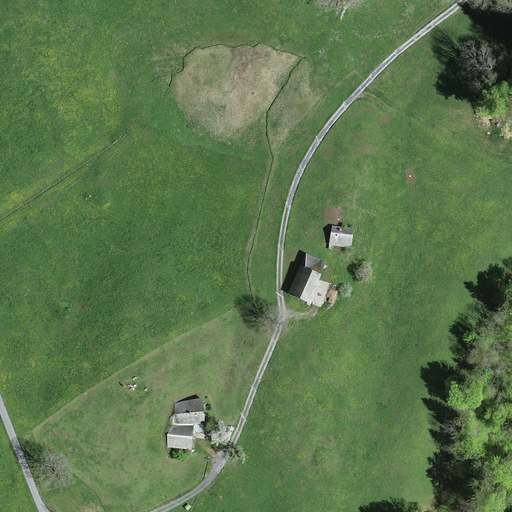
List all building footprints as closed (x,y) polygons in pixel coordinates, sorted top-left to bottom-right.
[(333,228),(330,244),(350,248),(353,232),(333,228)] [(289,294),(307,303),(316,284),(325,264),(306,256),(289,294)] [(307,303),(310,304),(319,285),(316,284),(307,303)] [(201,399),(174,404),(171,425),(188,428),(188,425),(188,422),(203,421),(201,399)] [(188,428),(171,425),(168,450),(184,452),(184,448),(188,448),(191,428),(188,428)]
